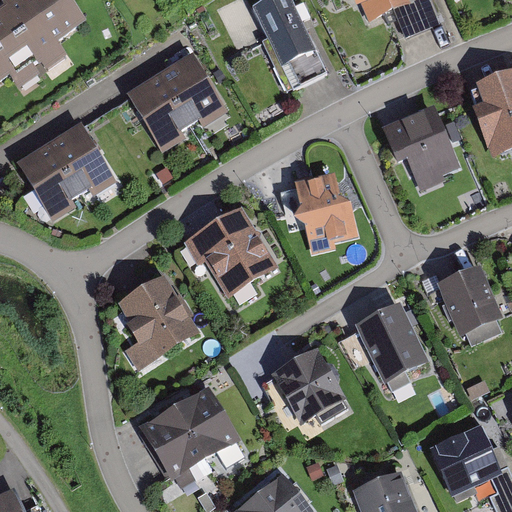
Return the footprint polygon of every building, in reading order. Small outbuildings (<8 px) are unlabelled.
[(74,0),(5,0),(0,4),(0,82),(17,70),(11,61),(30,47),(47,71),(74,52),(64,38),(89,21),(74,0)] [(330,72),(296,0),(265,0),(253,6),(292,90),(330,72)] [(419,0),(416,1),(415,0),(361,0),(371,22),(399,10),(410,35),(436,23),(425,0),(419,0)] [(197,55),(130,94),(161,146),(228,107),(197,55)] [(511,72),(477,87),(485,106),(475,110),(494,156),(511,147),(511,72)] [(438,109),(394,128),(419,186),(463,167),(438,109)] [(86,123),(18,164),(52,220),(119,179),(86,123)] [(336,174),(299,182),(314,253),(342,247),(341,241),(362,237),(355,204),(341,197),(336,174)] [(243,206),(189,241),(203,263),(208,260),(232,298),(282,267),(243,206)] [(506,317),(482,264),(438,283),(462,336),(506,317)] [(169,273),(121,301),(143,340),(129,348),(141,368),(203,333),(169,273)] [(430,361),(402,303),(355,326),(382,383),(430,361)] [(491,364),(508,358),(502,340),(485,346),(491,364)] [(345,393),(318,349),(272,378),(298,421),(345,393)] [(211,392),(144,431),(172,478),(239,438),(211,392)] [(482,426),(431,449),(452,497),(454,496),(474,487),(491,479),(498,495),(490,498),(496,511),(511,511),(511,475),(509,468),(501,471),(499,466),(492,451),(482,426)] [(509,468),(500,447),(492,451),(501,471),(509,468)] [(318,511),(285,471),(234,511),(318,511)] [(398,474),(353,492),(361,511),(414,511),(408,497),(398,474)] [(454,496),(457,504),(477,494),(474,487),(454,496)] [(27,511),(18,491),(0,498),(0,511),(27,511)]
